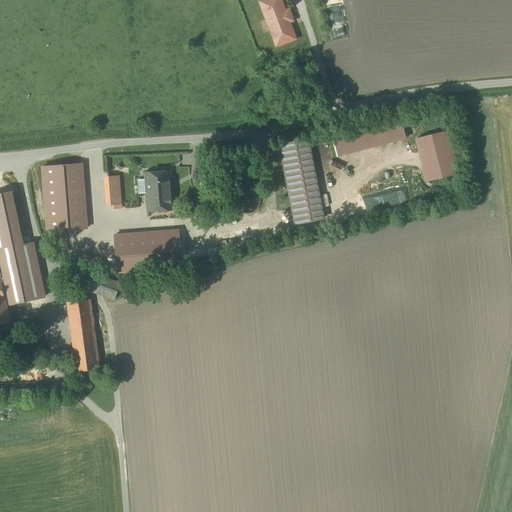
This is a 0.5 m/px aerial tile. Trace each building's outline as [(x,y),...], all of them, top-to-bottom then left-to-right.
[(277,0),(266,0),(256,4),(273,51),(294,43),(288,26),(291,25),(286,11),(282,12),(277,0)] [(347,21),(345,3),(332,4),(333,22),(347,21)] [(394,111),(326,127),(333,157),(402,141),(394,111)] [(452,130),(420,138),(430,181),(462,174),(452,130)] [(307,143),(275,149),(290,227),(321,221),(307,143)] [(170,171),(145,173),(148,212),(171,211),(169,182),(171,182),(170,171)] [(111,183),(42,189),(44,215),(62,213),(65,237),(86,235),(84,212),(113,210),(111,183)] [(252,191),(247,189),(243,189),(239,190),(237,191),(234,194),(233,198),(233,201),(233,205),(237,210),(240,212),(244,213),(247,213),(251,211),(254,209),(256,207),(257,203),(257,198),(255,194),(252,191)] [(378,209),(411,205),(409,189),(376,193),(378,209)] [(8,197),(0,198),(0,249),(17,246),(8,197)] [(128,213),(105,216),(109,253),(142,250),(139,220),(129,222),(128,213)] [(17,246),(0,249),(0,262),(4,284),(8,302),(10,313),(39,307),(27,244),(17,246)] [(89,302),(63,306),(73,374),(99,370),(89,302)]
